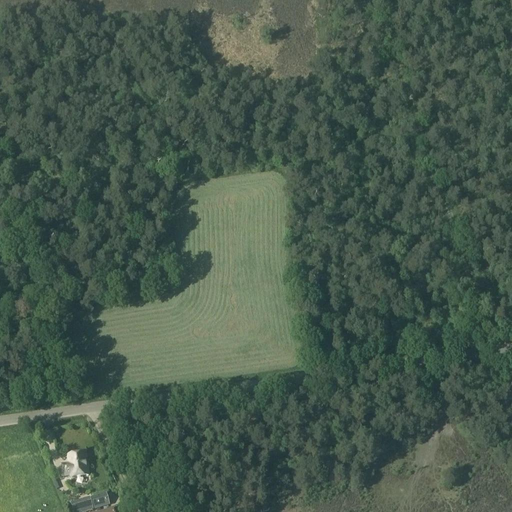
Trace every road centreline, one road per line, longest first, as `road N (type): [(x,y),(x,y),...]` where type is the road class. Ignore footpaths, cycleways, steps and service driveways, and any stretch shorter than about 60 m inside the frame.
road 1 (tertiary): [(0,421),(511,347)]
road 2 (track): [(380,0),(489,351)]
